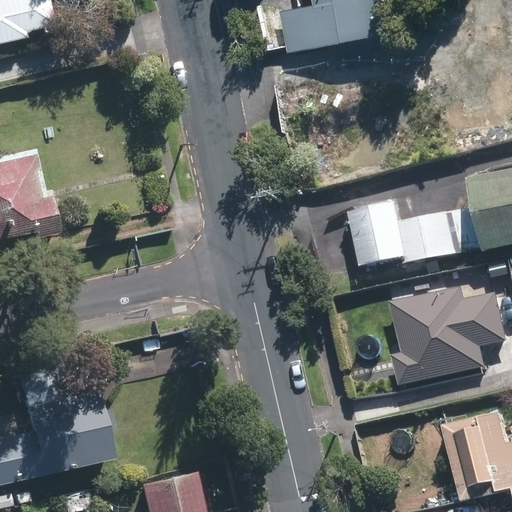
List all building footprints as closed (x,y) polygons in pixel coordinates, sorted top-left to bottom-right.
[(0,0),(0,40),(30,34),(29,27),(58,21),(53,0),(0,0)] [(378,0),(312,0),(280,6),(287,45),(384,27),(378,0)] [(511,0),(488,0),(491,14),(511,9),(511,0)] [(501,83),(511,80),(511,48),(439,66),(446,97),(435,99),(444,136),(455,134),(457,145),(511,132),(501,83)] [(43,195),(37,169),(41,169),(37,152),(0,160),(0,238),(36,229),(37,236),(62,230),(53,193),(43,195)] [(473,205),(482,245),(482,248),(511,241),(511,166),(467,176),(473,205)] [(407,253),(400,221),(396,198),(348,208),(360,262),(403,254),(407,253)] [(403,254),(405,261),(482,245),(473,205),(400,221),(407,253),(403,254)] [(391,356),(398,384),(483,364),(478,343),(504,337),(493,293),(463,300),(459,288),(391,304),(403,353),(391,356)] [(0,484),(113,457),(97,389),(29,405),(35,429),(0,437),(0,484)] [(511,438),(508,440),(500,407),(444,421),(463,498),(511,485),(511,438)] [(144,511),(203,511),(193,467),(137,480),(144,511)]
